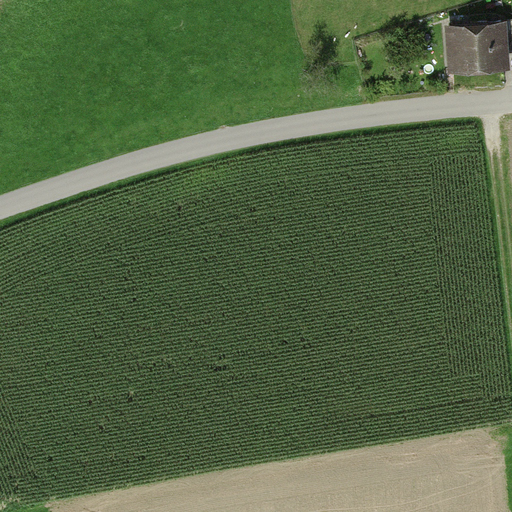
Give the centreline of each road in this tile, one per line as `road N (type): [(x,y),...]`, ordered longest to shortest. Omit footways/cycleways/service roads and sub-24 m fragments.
road 1 (unclassified): [(511,102),(240,135),(0,211)]
road 2 (track): [(489,104),(511,331)]
